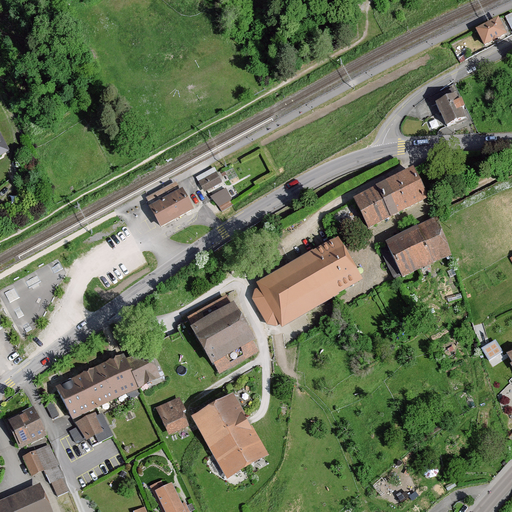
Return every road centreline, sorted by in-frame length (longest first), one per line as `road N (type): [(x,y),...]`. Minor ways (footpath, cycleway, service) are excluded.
road 1 (track): [(373,0),(361,39),(341,54),(0,238)]
road 2 (tertiary): [(21,377),(222,232),(316,174),(381,151)]
road 3 (residential): [(381,151),(390,127),(419,95),(511,45)]
road 4 (residential): [(78,511),(21,377)]
road 5 (tertiary): [(381,151),(511,140)]
road 6 (unknown): [(241,292),(323,204)]
